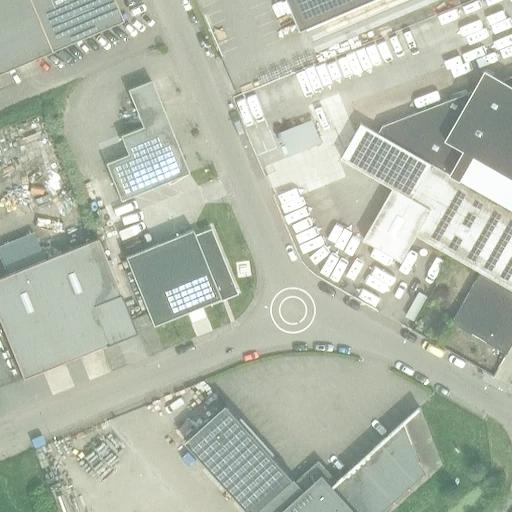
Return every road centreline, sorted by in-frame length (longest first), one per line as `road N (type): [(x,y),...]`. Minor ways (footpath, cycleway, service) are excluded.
road 1 (residential): [(164,0),(292,309)]
road 2 (residential): [(0,438),(246,340),(292,309)]
road 3 (residential): [(511,413),(292,309)]
